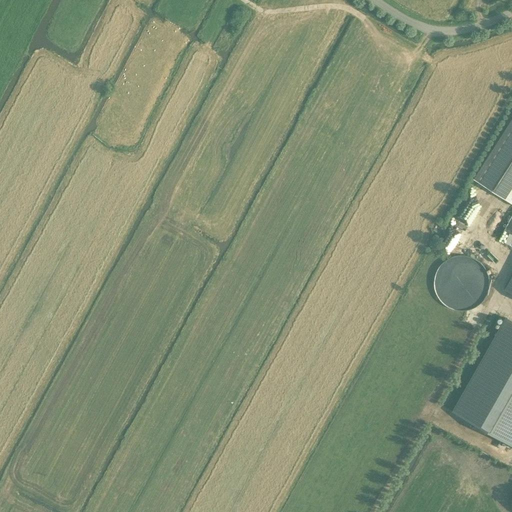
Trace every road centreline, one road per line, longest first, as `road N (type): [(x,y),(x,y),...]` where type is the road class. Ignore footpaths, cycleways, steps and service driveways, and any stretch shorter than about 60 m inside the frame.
road 1 (track): [(374,511),(511,261)]
road 2 (unclassified): [(511,10),(448,31),(412,23),(376,0)]
